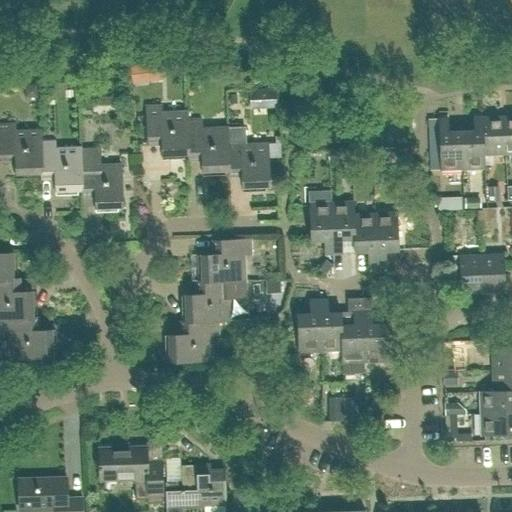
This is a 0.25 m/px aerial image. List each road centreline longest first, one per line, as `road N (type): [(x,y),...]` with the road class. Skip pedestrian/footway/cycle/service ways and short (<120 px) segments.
road 1 (residential): [(110,381),(223,396),(412,474)]
road 2 (residential): [(109,337),(161,228),(247,224)]
road 3 (residential): [(109,337),(75,264),(39,230),(0,211)]
road 4 (residential): [(438,323),(414,282),(289,277)]
road 5 (residential): [(412,474),(408,359),(438,323)]
